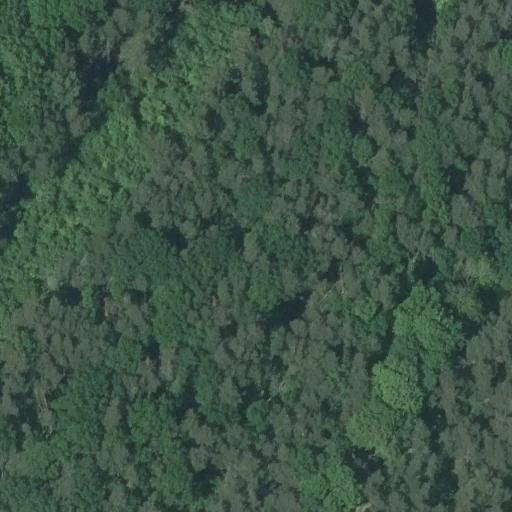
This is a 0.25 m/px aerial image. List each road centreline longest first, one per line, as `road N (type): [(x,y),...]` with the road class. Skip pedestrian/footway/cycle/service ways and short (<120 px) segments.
road 1 (track): [(228,0),(511,288)]
road 2 (track): [(359,511),(511,323)]
